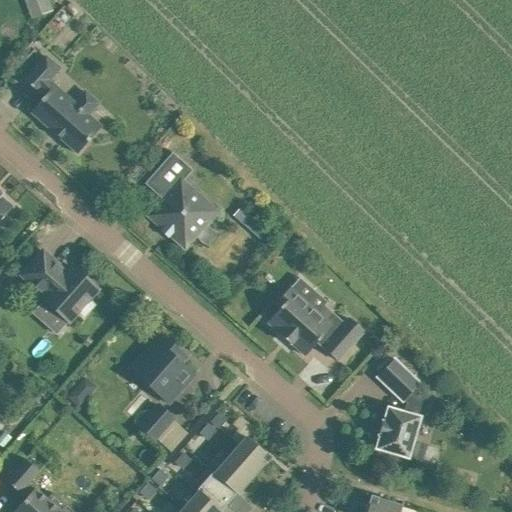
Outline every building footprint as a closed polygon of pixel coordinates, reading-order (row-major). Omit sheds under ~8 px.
[(48,0),(25,0),(28,15),(50,11),(48,0)] [(47,55),(26,79),(39,91),(40,90),(46,95),(31,113),(77,154),(101,127),(49,80),(60,67),(47,55)] [(147,184),(163,198),(147,216),(162,229),(160,232),(167,238),(170,236),(184,249),(194,238),(195,239),(207,226),(205,225),(216,213),(180,181),(188,172),(172,155),(147,184)] [(0,221),(12,207),(0,196),(0,195),(2,194),(0,192),(0,221)] [(43,251),(21,275),(45,297),(43,300),(32,313),(56,335),(67,322),(68,322),(78,312),(84,317),(94,305),(88,300),(98,289),(72,267),(66,273),(43,251)] [(327,320),(290,288),(275,304),(280,309),(268,323),(281,335),(280,336),(290,345),(291,344),(304,355),(317,341),(323,346),(323,347),(337,361),(363,331),(349,318),(343,324),(332,314),(327,320)] [(186,357),(177,349),(160,334),(129,369),(144,382),(168,404),(194,375),(181,363),(186,357)] [(379,436),(375,449),(408,459),(409,457),(423,461),(427,444),(413,440),(420,417),(416,416),(422,396),(415,389),(420,384),(394,359),(376,377),(402,402),(404,401),(406,403),(403,412),(387,407),(383,421),(382,420),(378,435),(379,436)] [(139,426),(154,440),(173,419),(157,405),(139,426)] [(211,422),(219,429),(227,419),(219,412),(211,422)] [(208,423),(199,433),(207,441),(208,440),(216,430),(208,423)] [(230,456),(254,476),(270,458),(246,437),(230,456)] [(174,462),(182,469),(191,460),(183,452),(174,462)] [(213,474),(236,494),(237,495),(254,476),(230,456),(213,474)] [(25,459),(5,480),(20,493),(21,492),(27,498),(14,511),(60,511),(66,505),(53,493),(47,499),(35,489),(34,490),(28,484),(39,471),(25,459)] [(152,479),(160,486),(168,476),(160,469),(152,479)] [(199,491),(221,511),(236,494),(213,474),(212,473),(197,490),(199,491)] [(139,492),(148,499),(156,490),(148,483),(139,492)] [(183,510),(184,511),(222,511),(223,511),(221,511),(199,491),(183,510)] [(399,511),(402,506),(371,497),(366,511),(399,511)]
